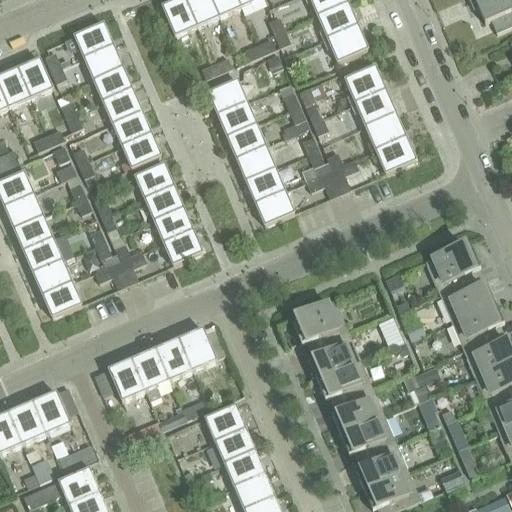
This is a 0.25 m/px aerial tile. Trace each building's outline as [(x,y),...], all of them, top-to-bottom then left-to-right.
[(220,22),(210,0),(192,0),(186,3),(199,32),(220,22)] [(242,13),(236,0),(210,0),(220,22),(242,13)] [(263,0),(236,0),(242,13),(265,3),(263,0)] [(349,8),(345,0),(309,0),(319,21),(349,8)] [(511,0),(473,0),(477,7),(486,28),(492,25),(498,38),(511,31),(511,0)] [(186,3),(163,13),(176,42),(199,32),(186,3)] [(359,32),(349,8),(319,21),(329,45),(359,32)] [(280,23),(270,27),(276,39),(286,35),(280,23)] [(304,44),(319,38),(315,28),(300,34),(304,44)] [(86,64),(115,52),(105,29),(76,41),(86,64)] [(369,55),(359,32),(329,45),(339,68),(369,55)] [(286,35),(276,39),(281,52),(291,48),(286,35)] [(259,50),(263,60),(276,54),(272,44),(259,50)] [(263,60),(259,50),(246,56),(250,66),(263,60)] [(86,64),(95,86),(124,74),(115,52),(86,64)] [(52,75),(62,71),(56,58),(46,62),(52,75)] [(295,58),(285,62),(290,75),(300,71),(295,58)] [(278,60),(268,64),(274,77),(284,72),(278,60)] [(215,69),(220,79),(232,73),(228,63),(215,69)] [(54,93),(41,64),(19,74),(32,103),(54,93)] [(220,79),(215,69),(203,74),(207,84),(220,79)] [(62,71),(52,75),(58,89),(68,84),(62,71)] [(347,84),(357,109),(387,96),(376,72),(347,84)] [(0,82),(0,89),(10,112),(32,103),(19,74),(0,82)] [(95,86),(105,108),(134,96),(124,74),(95,86)] [(218,95),(209,98),(219,121),(248,108),(238,86),(222,93),(221,91),(217,93),(218,95)] [(0,116),(10,112),(0,89),(0,116)] [(291,90),(281,94),(285,103),(295,98),(291,90)] [(310,93),(300,97),(306,110),(316,106),(310,93)] [(105,108),(114,130),(143,118),(134,96),(105,108)] [(268,99),(267,107),(274,112),(281,108),(281,101),(275,96),(268,99)] [(397,119),(387,96),(357,109),(367,132),(397,119)] [(290,116),(301,111),(295,98),(285,103),(290,116)] [(63,102),(59,104),(62,111),(72,107),(63,102)] [(68,124),(78,120),(72,107),(62,111),(68,124)] [(258,130),(248,108),(219,121),(228,143),(258,130)] [(313,127),(323,123),(318,110),(308,114),(313,127)] [(301,111),(290,116),(296,128),(306,124),(301,111)] [(114,130),(124,152),(152,140),(143,118),(114,130)] [(407,143),(397,119),(367,132),(377,156),(407,143)] [(78,120),(68,124),(74,138),(84,133),(78,120)] [(323,123),(313,127),(319,140),(329,136),(323,123)] [(306,124),(296,128),(300,138),(310,134),(306,124)] [(258,130),(228,143),(238,165),(267,152),(258,130)] [(48,141),(53,151),(65,146),(61,136),(48,141)] [(162,161),(152,140),(124,152),(133,174),(162,161)] [(53,151),(48,141),(35,147),(40,157),(53,151)] [(310,160),(320,155),(314,142),(304,147),(310,160)] [(407,143),(377,156),(387,179),(417,166),(407,143)] [(5,145),(0,147),(0,158),(2,162),(11,158),(6,146),(5,145)] [(65,152),(55,156),(61,169),(71,164),(65,152)] [(277,174),(267,152),(238,165),(247,187),(277,174)] [(80,171),(90,166),(84,153),(74,158),(80,171)] [(320,155),(310,160),(315,172),(325,168),(320,155)] [(2,162),(0,162),(0,185),(1,187),(25,177),(21,168),(24,167),(22,163),(19,164),(16,156),(11,158),(2,162)] [(344,171),(344,170),(338,158),(328,162),(330,166),(334,176),(342,172),(344,171)] [(342,172),(346,181),(359,175),(355,165),(344,170),(344,171),(342,172)] [(90,166),(80,171),(86,184),(96,179),(90,166)] [(325,168),(315,172),(320,182),(322,181),(332,177),(334,176),(330,166),(325,168)] [(146,205),(175,192),(165,169),(136,182),(146,205)] [(352,194),(346,181),(342,172),(334,176),(332,177),(342,199),(352,194)] [(286,196),(277,174),(247,187),(257,209),(286,196)] [(1,188),(0,188),(0,198),(6,212),(35,199),(25,177),(1,187),(1,188)] [(322,181),(326,191),(331,203),(342,199),(332,177),(322,181)] [(96,179),(86,184),(90,193),(100,188),(96,179)] [(78,180),(68,185),(72,195),(82,190),(78,180)] [(326,191),(322,181),(320,182),(308,187),(313,197),(326,191)] [(77,207),(88,203),(82,190),(72,195),(77,207)] [(156,227),(185,214),(175,192),(146,205),(156,227)] [(286,196),(257,209),(266,231),(296,218),(286,196)] [(6,212),(15,234),(44,221),(35,199),(6,212)] [(88,203),(77,207),(83,220),(93,216),(88,203)] [(103,223),(113,219),(107,206),(97,210),(103,223)] [(165,249),(194,236),(185,214),(156,227),(165,249)] [(113,219),(103,223),(108,236),(118,232),(113,219)] [(44,221),(15,234),(25,256),(54,243),(44,221)] [(118,232),(108,236),(113,245),(122,241),(118,232)] [(97,252),(107,247),(102,234),(91,239),(97,252)] [(194,236),(165,249),(175,271),(204,258),(194,236)] [(122,241),(113,245),(117,254),(127,250),(122,241)] [(25,256),(34,278),(63,265),(54,243),(25,256)] [(107,247),(97,252),(102,265),(113,260),(107,247)] [(132,263),(127,250),(117,254),(118,258),(122,267),(130,264),(132,263)] [(441,301),(481,284),(478,276),(482,274),(481,271),(474,254),(469,256),(467,251),(449,258),(447,255),(433,261),(435,264),(427,267),(441,301)] [(113,260),(102,265),(106,274),(109,273),(117,269),(120,268),(122,267),(118,258),(113,260)] [(130,264),(135,274),(147,268),(143,258),(132,263),(130,264)] [(129,290),(140,286),(135,274),(130,264),(122,267),(120,268),(129,290)] [(73,287),(63,265),(34,278),(44,300),(73,287)] [(129,290),(120,268),(117,269),(109,273),(118,292),(119,295),(129,290)] [(106,274),(96,278),(100,288),(114,282),(109,273),(106,274)] [(453,329),(497,310),(489,291),(485,293),(481,284),(441,301),(453,329)] [(54,322),(83,310),(73,287),(44,300),(54,322)] [(407,305),(397,309),(400,317),(410,312),(407,305)] [(307,348),(311,356),(351,339),(336,306),(329,309),(327,306),(313,312),(314,315),(296,323),(299,328),(294,330),(303,350),(307,348)] [(501,332),(505,330),(497,310),(453,329),(465,357),(504,340),(501,332)] [(421,324),(406,330),(412,346),(427,340),(421,324)] [(214,330),(204,334),(211,348),(213,352),(212,352),(218,366),(228,362),(214,330)] [(181,344),(195,376),(218,366),(212,352),(213,352),(211,348),(204,334),(181,344)] [(351,339),(311,356),(314,365),(310,366),(318,386),(362,367),(351,339)] [(476,384),(511,369),(511,346),(508,348),(504,340),(465,357),(476,384)] [(171,386),(195,376),(181,344),(157,354),(171,386)] [(134,364),(148,396),(152,406),(162,401),(158,392),(171,386),(157,354),(134,364)] [(123,407),(148,396),(134,364),(110,375),(123,407)] [(331,403),(334,412),(374,395),(362,367),(318,386),(326,405),(331,403)] [(488,412),(511,401),(511,369),(476,384),(488,412)] [(424,375),(422,376),(427,388),(442,382),(436,370),(424,375)] [(418,378),(407,383),(412,395),(427,388),(422,376),(418,378)] [(374,395),(334,412),(337,420),(333,422),(341,441),(386,422),(374,395)] [(34,407),(48,439),(72,429),(66,415),(65,412),(64,413),(58,397),(34,407)] [(500,439),(511,434),(511,401),(488,412),(500,439)] [(433,402),(420,407),(425,418),(434,414),(437,413),(433,402)] [(183,413),(188,424),(211,415),(205,403),(183,413)] [(11,418),(25,449),(48,439),(34,407),(11,418)] [(206,424),(215,443),(245,430),(237,410),(206,424)] [(452,414),(443,418),(447,428),(456,424),(452,414)] [(164,435),(188,425),(188,423),(184,416),(160,426),(164,435)] [(0,457),(1,460),(25,449),(11,418),(0,422),(0,457)] [(354,459),(357,467),(397,450),(386,422),(341,441),(350,461),(354,459)] [(457,424),(447,428),(451,438),(461,434),(457,424)] [(149,442),(161,436),(163,435),(159,426),(129,439),(133,448),(149,442)] [(226,470),(257,457),(245,430),(215,443),(226,470)] [(511,434),(500,439),(511,468),(511,467),(511,434)] [(445,441),(433,446),(438,460),(450,455),(445,441)] [(71,458),(60,463),(66,477),(98,463),(92,449),(71,458)] [(397,450),(357,467),(361,475),(356,477),(365,496),(409,477),(397,450)] [(226,470),(236,493),(266,479),(257,457),(226,470)] [(48,463),(33,470),(41,488),(56,482),(48,463)] [(474,466),(465,470),(470,481),(479,476),(474,466)] [(65,499),(70,510),(101,497),(91,473),(25,502),(29,511),(38,511),(58,504),(57,502),(65,499)] [(210,475),(195,482),(198,489),(213,483),(210,475)] [(465,486),(460,476),(441,484),(446,494),(465,486)] [(407,511),(421,506),(421,505),(409,477),(365,496),(371,511),(407,511)] [(35,478),(25,482),(30,493),(40,488),(35,478)] [(253,511),(276,502),(266,479),(236,493),(243,511),(253,511)] [(70,510),(70,511),(107,511),(101,497),(70,510)] [(510,511),(506,500),(479,511),(510,511)] [(280,511),(276,502),(253,511),(280,511)]
